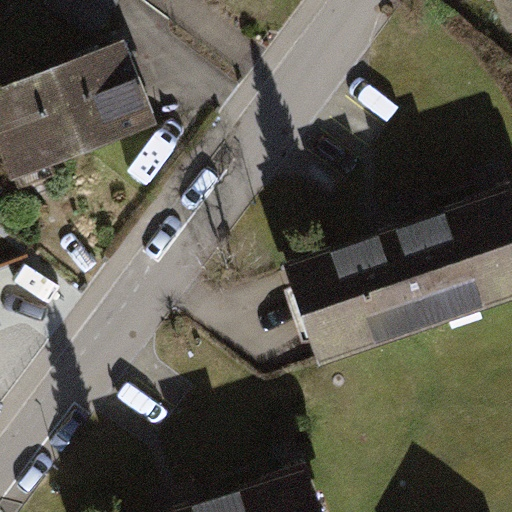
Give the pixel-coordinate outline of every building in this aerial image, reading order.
[(55,0),(48,11),(95,45),(127,0),(55,0)] [(120,41),(51,68),(81,144),(150,118),(120,41)] [(51,68),(0,87),(0,140),(12,171),(81,144),(51,68)] [(511,192),(510,186),(285,258),(318,360),(511,297),(511,192)] [(319,511),(303,462),(147,511),(319,511)]
